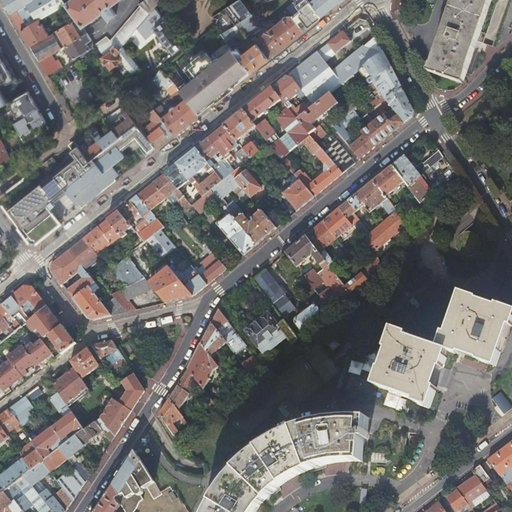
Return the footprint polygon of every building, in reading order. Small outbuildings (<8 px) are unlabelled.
[(39,20),(65,4),(62,0),(33,0),(32,0),(3,0),(6,5),(15,20),(22,31),(39,20)] [(76,19),(82,27),(101,13),(107,21),(116,15),(109,7),(118,0),(70,0),(65,4),(76,19)] [(161,0),(146,0),(139,5),(139,7),(109,41),(106,37),(95,46),(98,50),(102,56),(110,49),(114,45),(119,50),(139,26),(150,13),(155,8),(161,0)] [(239,0),(223,10),(234,26),(242,21),(252,14),(241,0),(239,0)] [(287,9),(293,17),(304,32),(323,17),(311,3),(308,0),(294,0),(296,2),(287,9)] [(314,0),(311,3),(323,17),(343,0),(314,0)] [(464,85),(468,72),(474,56),(470,55),(472,48),(475,41),(478,43),(490,10),(492,0),(454,0),(441,39),(445,40),(440,54),(436,52),(429,73),(456,82),(464,85)] [(159,12),(155,8),(150,13),(155,17),(159,12)] [(155,17),(150,13),(139,26),(143,29),(150,21),(150,22),(155,17)] [(231,48),(251,74),(269,59),(257,44),(244,54),(234,38),(245,29),(251,36),(253,35),(262,28),(252,14),(242,21),(234,26),(221,35),(231,48)] [(173,54),(183,45),(162,17),(159,20),(162,24),(157,27),(154,30),(153,30),(161,39),(166,45),(173,54)] [(269,30),(283,48),(304,32),(293,17),(287,17),(276,25),(269,30)] [(80,37),(86,33),(82,27),(76,19),(71,22),(80,37)] [(39,20),(22,31),(31,47),(50,35),(42,23),(41,23),(39,20)] [(272,21),(265,26),(269,30),(276,25),(272,21)] [(80,37),(71,22),(57,31),(65,46),(80,37)] [(257,44),(269,59),(283,48),(269,30),(265,26),(262,28),(253,35),(255,37),(253,39),(257,44)] [(289,75),(315,108),(331,95),(337,90),(359,72),(383,53),(376,38),(333,72),(324,61),(328,61),(351,42),(343,32),(318,52),(289,75)] [(50,35),(31,47),(39,61),(55,52),(61,48),(53,33),(50,35)] [(86,43),(91,40),(86,33),(80,37),(65,46),(73,59),(90,49),(86,43)] [(120,51),(119,50),(114,45),(110,49),(111,51),(102,58),(110,68),(120,60),(115,54),(120,51)] [(12,67),(0,48),(0,47),(0,107),(8,103),(9,102),(1,89),(9,84),(9,85),(19,79),(12,67)] [(184,83),(177,89),(178,91),(182,95),(186,100),(199,116),(200,115),(197,112),(207,104),(209,107),(229,92),(251,74),(231,48),(213,62),(209,57),(205,60),(203,56),(202,57),(201,57),(193,64),(194,65),(184,73),(191,83),(187,87),(184,83)] [(55,52),(39,61),(48,75),(63,66),(55,52)] [(392,69),(384,53),(383,53),(359,72),(361,75),(367,71),(373,78),(367,82),(370,86),(392,69)] [(375,110),(402,88),(392,69),(370,86),(369,87),(372,90),(375,87),(378,90),(376,92),(380,97),(382,96),(384,98),(379,102),(378,100),(371,105),(375,110)] [(177,89),(161,71),(160,70),(150,83),(158,89),(162,86),(166,89),(171,97),(178,91),(177,89)] [(311,111),(314,108),(315,108),(289,75),(272,89),(299,121),(311,111)] [(364,136),(375,149),(385,141),(413,118),(415,112),(409,101),(402,88),(375,110),(372,112),(375,116),(377,118),(391,107),(397,114),(391,119),(387,113),(365,131),(362,134),(364,136)] [(269,144),(282,160),(287,156),(303,142),(311,136),(299,121),(272,89),(244,112),(255,126),(258,124),(256,122),(279,104),(282,108),(277,112),(280,116),(277,119),(289,134),(288,138),(285,140),(282,140),(277,134),(268,142),(269,144)] [(8,103),(18,120),(39,108),(29,91),(9,102),(8,103)] [(182,95),(178,91),(171,97),(170,97),(174,102),(182,95)] [(311,136),(343,175),(356,164),(333,137),(325,143),(319,142),(327,135),(323,130),(326,128),(323,124),(316,130),(313,126),(339,105),(331,95),(315,108),(314,108),(316,111),(313,114),(311,111),(299,121),(311,136)] [(171,112),(162,119),(174,135),(199,116),(186,100),(175,108),(174,108),(174,107),(173,107),(172,108),(171,109),(170,110),(170,111),(171,112)] [(352,101),(342,109),(346,113),(354,124),(356,125),(362,120),(354,110),(357,108),(352,101)] [(197,112),(200,115),(209,107),(207,104),(197,112)] [(164,109),(160,105),(154,110),(158,114),(164,109)] [(49,126),(39,108),(18,120),(14,123),(19,131),(24,140),(29,137),(49,126)] [(136,125),(156,149),(164,143),(174,135),(162,119),(158,114),(154,110),(147,115),(152,122),(148,125),(144,129),(139,123),(136,125)] [(255,126),(244,112),(225,127),(240,145),(243,149),(251,159),(269,144),(268,142),(266,140),(260,145),(261,146),(257,149),(249,138),(251,137),(249,135),(257,128),(255,126)] [(362,120),(356,125),(362,134),(365,131),(361,127),(375,116),(372,112),(362,120)] [(113,130),(119,137),(127,131),(136,125),(126,113),(123,115),(124,116),(116,121),(111,114),(105,119),(113,130)] [(354,124),(346,113),(333,123),(337,129),(336,129),(346,142),(352,138),(347,132),(347,129),(354,124)] [(266,140),(268,142),(277,134),(267,121),(260,127),(257,129),(266,140)] [(147,157),(156,149),(136,125),(127,131),(119,137),(104,149),(89,161),(79,148),(74,141),(71,143),(73,145),(70,147),(73,150),(75,153),(73,154),(68,158),(54,170),(56,172),(21,200),(19,197),(13,202),(15,205),(9,210),(23,227),(20,229),(30,243),(33,243),(37,244),(62,224),(50,209),(56,205),(53,201),(59,196),(66,191),(72,198),(71,198),(78,206),(79,205),(82,208),(88,204),(97,197),(116,181),(115,179),(118,176),(111,168),(113,167),(112,165),(111,163),(124,154),(120,150),(130,143),(136,138),(143,147),(141,149),(147,157)] [(48,127),(49,126),(29,137),(24,140),(26,140),(27,140),(28,140),(31,139),(32,139),(35,138),(37,137),(39,135),(40,135),(42,134),(43,132),(45,131),(47,129),(48,127)] [(240,145),(225,127),(209,140),(221,153),(223,156),(235,172),(238,169),(234,163),(236,162),(229,154),(240,145)] [(98,141),(104,149),(119,137),(113,130),(107,134),(107,133),(104,135),(105,136),(98,141)] [(24,140),(19,131),(8,138),(14,149),(20,146),(25,142),(24,140)] [(0,162),(10,157),(0,136),(0,162)] [(315,198),(343,175),(311,136),(303,142),(314,156),(316,154),(325,165),(325,174),(314,183),(307,176),(306,176),(301,171),(300,172),(287,156),(282,160),(300,181),(315,198)] [(361,161),(375,149),(364,136),(350,148),(361,161)] [(223,156),(219,159),(217,156),(221,153),(209,140),(197,149),(208,163),(214,158),(218,162),(212,167),(223,181),(232,175),(235,172),(223,156)] [(82,146),(79,148),(89,161),(104,149),(98,141),(86,151),(82,146)] [(208,163),(197,149),(177,165),(198,190),(203,197),(212,191),(223,181),(212,167),(208,163)] [(244,164),(251,159),(243,149),(237,155),(244,164)] [(405,156),(393,166),(408,185),(410,188),(419,179),(444,159),(437,149),(415,168),(405,156)] [(124,154),(111,163),(112,165),(125,156),(124,154)] [(198,190),(177,165),(165,175),(182,194),(186,191),(183,187),(187,183),(195,193),(198,190)] [(393,166),(374,182),(389,201),(392,198),(390,195),(403,184),(405,187),(408,185),(393,166)] [(113,167),(111,168),(118,176),(119,175),(113,167)] [(235,172),(232,175),(235,179),(236,180),(244,174),(239,168),(238,169),(235,172)] [(436,182),(441,187),(455,175),(451,170),(436,182)] [(244,174),(236,180),(245,190),(251,198),(262,189),(247,171),(244,174)] [(171,204),(189,225),(200,215),(193,206),(182,194),(165,175),(154,184),(167,199),(174,194),(179,200),(178,202),(181,205),(185,207),(181,210),(174,201),(171,204)] [(220,200),(220,201),(224,198),(219,192),(235,179),(232,175),(223,181),(212,191),(220,200)] [(432,195),(419,179),(410,188),(422,204),(432,195)] [(298,212),(315,198),(300,181),(284,195),(298,212)] [(403,230),(408,226),(398,213),(395,208),(389,201),(374,182),(348,203),(340,210),(348,220),(355,215),(362,209),(364,207),(369,213),(370,214),(382,205),(382,206),(385,209),(386,211),(387,213),(392,218),(403,230)] [(167,199),(154,184),(138,197),(151,212),(165,201),(166,203),(169,201),(167,199)] [(251,198),(245,190),(238,196),(244,203),(251,198)] [(201,215),(220,200),(212,191),(203,197),(193,206),(200,215),(201,215)] [(148,242),(162,230),(165,228),(158,220),(154,216),(151,212),(138,197),(119,212),(127,223),(139,214),(143,219),(144,218),(151,225),(147,229),(145,227),(139,232),(141,234),(138,236),(145,244),(148,242)] [(257,245),(277,229),(262,211),(253,219),(254,221),(251,223),(234,203),(227,209),(257,245)] [(395,208),(398,213),(403,209),(399,205),(395,208)] [(244,256),(257,245),(227,209),(225,207),(220,211),(226,218),(218,224),(244,256)] [(280,219),(284,216),(279,210),(275,213),(280,219)] [(348,220),(340,210),(324,223),(337,240),(340,244),(343,242),(339,238),(345,234),(354,227),(348,220)] [(127,223),(119,212),(108,220),(123,239),(125,237),(128,236),(126,233),(128,231),(132,228),(127,223)] [(374,254),(403,230),(392,218),(370,236),(357,221),(358,220),(355,215),(348,220),(354,227),(374,254)] [(123,239),(108,220),(95,230),(109,247),(119,239),(121,241),(123,239)] [(337,240),(324,223),(307,237),(329,267),(334,263),(325,250),(337,240)] [(132,228),(126,233),(128,236),(130,238),(136,233),(132,228)] [(109,247),(95,230),(84,239),(98,257),(99,258),(101,256),(100,254),(109,247)] [(162,260),(177,248),(162,230),(148,242),(160,257),(162,260)] [(329,267),(307,237),(286,254),(300,272),(311,287),(330,312),(351,295),(345,288),(329,267)] [(98,257),(84,239),(70,251),(83,269),(98,257)] [(158,259),(160,257),(148,242),(145,244),(134,253),(128,257),(136,268),(153,254),(158,259)] [(120,264),(128,257),(134,253),(126,243),(121,246),(126,251),(119,256),(113,250),(110,252),(120,264)] [(208,286),(227,270),(208,247),(206,249),(211,256),(201,264),(204,267),(197,273),(208,286)] [(67,292),(73,300),(89,287),(94,283),(92,280),(90,277),(83,269),(70,251),(61,258),(52,265),(51,272),(62,286),(78,273),(80,275),(83,279),(67,292)] [(127,288),(146,280),(136,268),(128,257),(120,264),(112,269),(127,288)] [(366,269),(373,277),(384,267),(378,259),(366,269)] [(165,304),(193,297),(175,275),(169,268),(149,284),(154,290),(165,304)] [(194,297),(208,286),(197,273),(193,268),(184,275),(183,273),(180,274),(178,272),(175,275),(193,297),(194,297)] [(267,270),(253,282),(282,318),(295,308),(267,270)] [(345,288),(351,295),(368,280),(363,273),(345,288)] [(99,279),(94,283),(100,290),(104,286),(99,279)] [(129,301),(154,290),(149,284),(146,280),(127,288),(111,295),(115,299),(128,313),(136,311),(129,301)] [(32,318),(47,307),(38,295),(32,288),(25,287),(19,291),(13,296),(30,320),(32,319),(32,318)] [(94,321),(128,313),(115,299),(104,307),(89,287),(73,300),(82,312),(88,319),(94,321)] [(330,312),(311,287),(304,292),(315,308),(312,308),(296,320),(295,323),(304,334),(318,323),(317,322),(330,312)] [(387,369),(381,367),(376,384),(416,399),(415,402),(430,407),(437,388),(430,385),(434,376),(438,366),(443,368),(449,351),(459,354),(461,348),(481,355),(479,360),(496,366),(510,326),(511,325),(511,308),(499,305),(496,311),(487,308),(477,305),(479,299),(463,293),(448,334),(445,333),(439,348),(421,341),(408,337),(410,334),(395,329),(388,348),(394,350),(387,369)] [(3,305),(21,328),(30,320),(13,296),(3,305)] [(225,304),(219,311),(228,323),(235,331),(236,333),(241,329),(238,325),(239,324),(239,322),(225,304)] [(0,306),(0,314),(15,333),(21,328),(3,305),(0,306)] [(45,339),(62,326),(47,307),(32,318),(40,329),(38,330),(45,339)] [(228,323),(219,311),(213,324),(218,331),(228,323)] [(5,337),(7,339),(15,333),(0,314),(0,329),(3,334),(7,331),(9,334),(5,337)] [(287,338),(292,345),(298,340),(284,321),(278,326),(269,314),(246,333),(265,355),(287,338)] [(224,340),(235,331),(228,323),(218,331),(224,340)] [(218,331),(213,324),(202,345),(217,366),(222,362),(216,354),(228,345),(224,340),(218,331)] [(62,326),(45,339),(42,341),(45,344),(51,340),(57,348),(57,349),(59,352),(61,355),(76,344),(68,334),(62,326)] [(236,355),(247,347),(236,333),(235,331),(224,340),(228,345),(233,352),(236,355)] [(0,373),(1,375),(0,375),(0,387),(3,392),(9,387),(16,382),(28,373),(25,370),(30,367),(35,363),(37,366),(43,362),(47,359),(53,355),(45,344),(42,341),(34,347),(32,344),(25,350),(23,347),(7,359),(9,362),(0,369),(0,373)] [(98,345),(88,349),(97,363),(105,359),(118,350),(112,341),(98,345)] [(217,366),(202,345),(189,370),(196,381),(204,391),(213,373),(219,369),(217,366)] [(97,363),(88,349),(71,362),(75,369),(82,380),(100,367),(97,363)] [(118,350),(105,359),(110,367),(123,358),(118,350)] [(250,375),(253,378),(264,369),(255,357),(244,366),(250,375)] [(82,380),(75,369),(67,375),(60,381),(54,386),(68,408),(79,399),(80,401),(90,393),(82,380)] [(196,381),(189,370),(170,399),(179,412),(192,392),(189,390),(196,381)] [(145,392),(134,375),(122,382),(129,392),(120,405),(114,400),(101,420),(116,437),(145,392)] [(238,383),(242,388),(253,378),(250,375),(244,380),(243,379),(238,383)] [(229,383),(236,392),(241,388),(234,379),(229,383)] [(9,409),(22,427),(33,419),(28,412),(33,409),(25,397),(9,409)] [(170,399),(160,414),(174,435),(179,432),(174,424),(180,420),(184,425),(187,423),(179,412),(170,399)] [(204,405),(211,414),(218,408),(211,399),(211,400),(204,405)] [(17,433),(23,429),(22,427),(9,409),(0,416),(0,424),(0,425),(7,434),(14,429),(17,433)] [(75,431),(78,435),(84,430),(78,421),(73,413),(52,428),(61,441),(75,431)] [(345,423),(345,418),(345,414),(330,415),(331,421),(332,424),(345,423)] [(331,424),(330,421),(329,416),(315,418),(316,423),(317,427),(331,424)] [(216,496),(215,497),(218,498),(216,502),(211,511),(207,509),(208,510),(207,511),(255,511),(258,508),(269,497),(273,492),(286,482),(290,479),(308,470),(314,468),(329,463),(350,461),(363,461),(363,462),(364,444),(367,444),(368,439),(369,439),(369,431),(368,431),(369,419),(370,419),(370,418),(352,418),(352,419),(346,419),(346,418),(345,418),(345,423),(332,424),(331,421),(330,421),(331,424),(317,427),(316,423),(315,423),(316,424),(299,429),(286,434),(278,438),(277,437),(279,441),(267,448),(265,446),(264,446),(266,449),(264,450),(255,457),(252,454),(252,455),(250,457),(247,459),(242,464),(238,468),(236,469),(233,473),(228,479),(225,482),(224,484),(223,483),(223,484),(226,486),(219,498),(216,496)] [(78,435),(77,436),(85,446),(106,431),(108,434),(104,437),(112,443),(116,437),(101,420),(85,431),(84,430),(78,435)] [(0,444),(9,438),(7,434),(0,425),(0,444)] [(38,450),(45,461),(51,456),(48,451),(61,441),(52,428),(33,443),(35,446),(36,448),(38,450)] [(262,441),(265,446),(267,448),(279,441),(277,437),(275,434),(262,441)] [(65,446),(60,449),(67,459),(85,446),(77,436),(65,446)] [(249,450),(252,454),(255,457),(264,450),(266,449),(264,446),(261,441),(249,450)] [(511,442),(499,452),(489,460),(500,476),(511,467),(511,442)] [(45,461),(42,463),(50,472),(67,459),(60,449),(51,456),(45,461)] [(24,460),(32,471),(42,463),(45,461),(38,450),(24,460)] [(385,453),(372,452),(371,462),(386,463),(390,460),(390,459),(385,459),(385,453)] [(155,482),(139,457),(135,458),(132,457),(121,473),(118,477),(113,485),(122,498),(118,500),(123,507),(125,511),(134,511),(135,511),(136,510),(138,507),(139,505),(139,503),(140,502),(142,501),(143,500),(144,499),(141,495),(142,495),(143,494),(143,493),(144,492),(144,491),(143,489),(155,482)] [(0,477),(0,495),(4,492),(6,490),(24,477),(32,471),(24,460),(24,459),(0,477)] [(73,466),(86,482),(91,474),(86,469),(85,469),(79,462),(73,466)] [(53,511),(65,511),(39,480),(50,472),(42,463),(32,471),(24,477),(53,511)] [(73,466),(57,480),(74,500),(86,482),(73,466)] [(481,466),(473,472),(477,477),(482,484),(490,478),(481,466)] [(511,467),(500,476),(510,490),(511,488),(511,467)] [(53,511),(24,477),(6,490),(14,501),(23,511),(27,511),(34,506),(38,511),(53,511)] [(68,509),(74,500),(57,480),(54,477),(47,483),(68,509)] [(477,477),(458,490),(471,507),(473,506),(471,502),(487,491),(482,484),(477,477)] [(211,493),(216,496),(219,498),(226,486),(223,484),(219,481),(211,493)] [(119,511),(123,507),(118,500),(122,498),(113,485),(95,511),(119,511)] [(458,490),(457,490),(448,498),(458,511),(466,506),(469,511),(472,509),(471,507),(458,490)] [(4,492),(0,495),(0,511),(21,511),(23,511),(14,501),(12,502),(4,492)] [(218,498),(215,497),(211,494),(204,507),(207,509),(211,511),(216,502),(218,498)]
